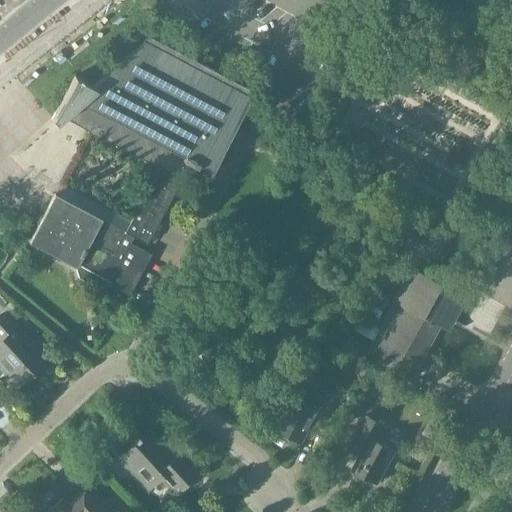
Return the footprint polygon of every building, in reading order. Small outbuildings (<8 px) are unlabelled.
[(358,25),(352,37),(351,38),(366,45),(372,33),(358,25)] [(54,194),(28,242),(56,257),(75,267),(78,278),(97,288),(108,284),(129,295),(137,280),(151,253),(130,242),(133,237),(147,244),(181,179),(187,182),(195,165),(211,174),(255,91),(226,75),(231,65),(219,58),(213,69),(207,63),(165,41),(163,41),(158,39),(148,34),(141,41),(92,85),(75,76),(52,118),(57,124),(63,119),(157,169),(124,231),(101,219),(54,194)] [(391,240),(434,263),(445,241),(403,218),(391,240)] [(423,359),(441,325),(445,318),(454,322),(466,299),(412,270),(394,302),(403,307),(374,361),(409,379),(420,358),(423,359)] [(359,320),(372,326),(383,305),(371,299),(359,320)] [(0,319),(0,369),(17,388),(47,360),(5,315),(0,319)] [(358,322),(351,336),(363,343),(371,328),(358,322)] [(312,337),(307,346),(317,352),(322,343),(312,337)] [(349,340),(343,350),(355,357),(361,347),(349,340)] [(326,422),(339,400),(318,388),(308,406),(292,397),(276,427),(302,441),(315,416),(326,422)] [(439,405),(423,433),(437,441),(452,413),(439,405)] [(366,416),(348,448),(361,454),(353,469),(377,482),(395,451),(377,441),(385,426),(366,416)] [(146,431),(118,456),(148,489),(159,478),(169,489),(166,491),(172,497),(176,494),(200,471),(181,451),(172,458),(146,431)] [(46,511),(113,511),(115,510),(107,501),(105,504),(96,495),(91,499),(82,488),(65,504),(61,499),(46,511)]
